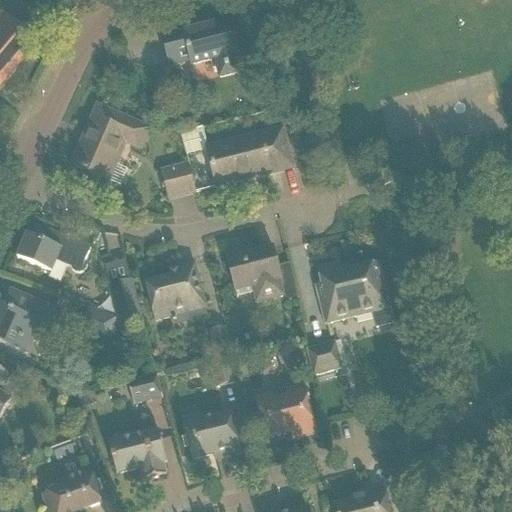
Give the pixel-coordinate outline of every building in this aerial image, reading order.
[(0,87),(39,43),(3,12),(0,14),(0,87)] [(234,55),(236,54),(228,23),(204,29),(203,26),(162,37),(170,69),(189,64),(190,70),(215,63),(219,78),(239,73),(234,55)] [(297,106),(284,109),(286,116),(289,130),(301,127),(302,126),(297,106)] [(141,150),(149,130),(98,108),(72,166),(108,181),(125,143),(141,150)] [(217,188),(292,169),(282,130),(207,149),(217,188)] [(194,193),(189,174),(186,164),(162,170),(169,200),(194,193)] [(27,235),(17,259),(50,273),(48,279),(60,284),(67,266),(70,267),(71,271),(74,274),(78,275),(82,273),(85,270),(86,266),(84,262),(90,249),(75,243),(35,226),(31,237),(27,235)] [(285,298),(278,269),(273,249),(251,255),(249,250),(226,256),(236,294),(252,291),(255,305),(285,298)] [(206,310),(199,284),(194,264),(175,269),(177,277),(146,285),(156,323),(206,310)] [(393,325),(389,309),(378,264),(339,274),(337,265),(317,270),(322,286),(316,288),(325,326),(371,314),(375,330),(393,325)] [(144,325),(136,299),(131,280),(108,286),(117,317),(144,325)] [(21,295),(19,299),(7,294),(2,306),(0,304),(0,343),(27,355),(40,324),(48,327),(55,310),(21,295)] [(107,343),(117,319),(87,308),(78,332),(107,343)] [(125,349),(134,327),(119,321),(111,344),(125,349)] [(214,359),(231,356),(226,328),(209,331),(214,359)] [(313,378),(343,371),(335,343),(306,351),(313,378)] [(215,390),(237,384),(230,358),(208,363),(215,390)] [(0,417),(11,402),(0,394),(0,391),(10,376),(1,371),(0,369),(0,417)] [(133,407),(163,399),(157,378),(128,385),(133,407)] [(316,435),(311,416),(304,387),(285,391),(287,398),(275,401),(273,394),(255,399),(265,440),(291,433),(293,441),(316,435)] [(241,455),(236,435),(230,413),(202,420),(200,413),(181,418),(192,461),(220,454),(222,459),(241,455)] [(166,463),(161,443),(159,433),(108,445),(116,475),(140,469),(143,482),(165,476),(162,464),(166,463)] [(15,450),(0,455),(0,460),(8,465),(20,461),(15,450)] [(79,511),(102,504),(95,485),(89,469),(60,480),(63,488),(43,496),(48,511),(79,511)] [(334,511),(389,511),(384,489),(366,494),(367,498),(333,506),(334,511)]
